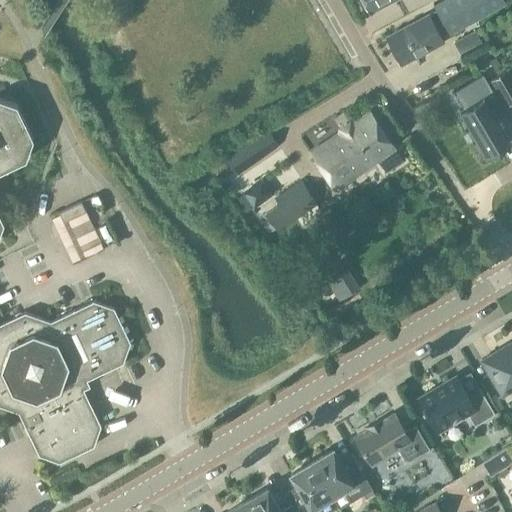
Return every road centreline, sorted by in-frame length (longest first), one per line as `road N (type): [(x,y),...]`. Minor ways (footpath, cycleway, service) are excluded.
road 1 (tertiary): [(511,267),(106,511)]
road 2 (residential): [(462,198),(331,0)]
